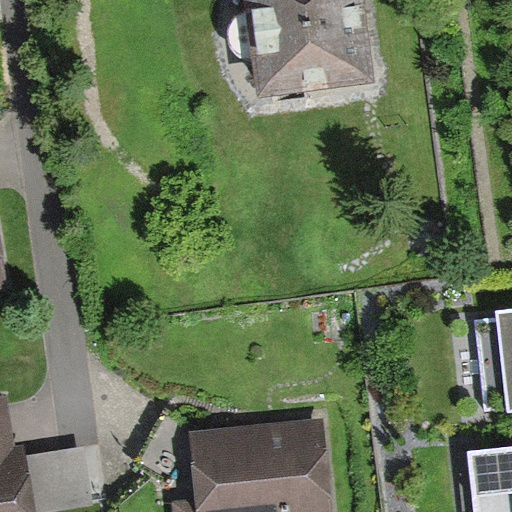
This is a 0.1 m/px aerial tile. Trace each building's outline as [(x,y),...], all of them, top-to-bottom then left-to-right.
[(370,96),(356,0),(249,0),(264,110),(370,96)] [(511,314),(493,317),(494,323),(472,325),(483,411),(499,409),(500,419),(511,417),(511,314)] [(197,489),(173,491),(174,511),(324,511),(318,432),(193,442),(197,489)] [(0,435),(0,511),(26,511),(18,458),(4,460),(0,435)] [(511,511),(511,451),(466,456),(471,511),(511,511)]
